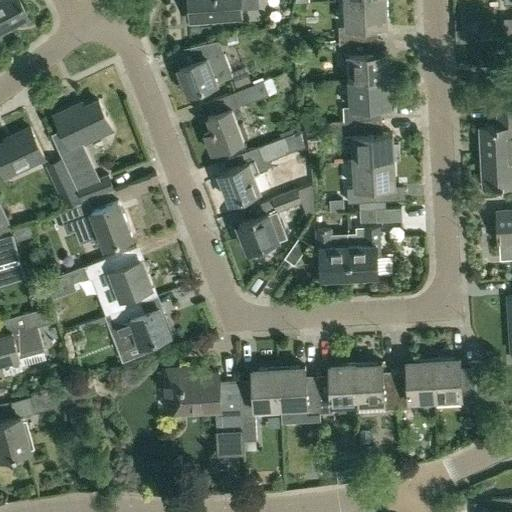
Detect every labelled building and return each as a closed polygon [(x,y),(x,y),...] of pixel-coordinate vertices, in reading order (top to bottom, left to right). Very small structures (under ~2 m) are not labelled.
[(0,0),(0,26),(28,13),(21,0),(0,0)] [(188,0),(190,23),(242,19),(241,8),(259,7),(259,0),(188,0)] [(338,27),(339,40),(377,38),(376,24),(386,24),(384,0),(345,0),(346,26),(338,27)] [(348,54),(349,80),(389,77),(388,51),(378,51),(377,38),(339,40),(340,55),(348,54)] [(234,77),(226,55),(222,57),(215,41),(191,47),(197,61),(180,68),(190,93),(233,77),(234,77)] [(234,77),(233,77),(237,86),(251,81),(247,72),(234,77)] [(343,107),(344,121),(381,119),(380,104),(390,104),(389,77),(349,80),(350,106),(343,107)] [(264,79),(235,91),(240,105),(269,93),(264,79)] [(52,132),(84,201),(89,199),(89,198),(114,188),(109,174),(95,179),(81,150),(77,152),(74,146),(113,129),(100,99),(77,110),(76,106),(56,115),(62,128),(52,132)] [(239,124),(237,118),(244,115),(240,105),(209,117),(214,130),(205,134),(212,152),(245,139),(249,137),(243,123),(239,124)] [(511,105),(498,106),(499,124),(481,125),(485,185),(511,182),(511,105)] [(354,161),(393,158),(400,158),(399,142),(393,142),(392,132),(382,132),(381,119),(344,121),(344,135),(353,135),(354,161)] [(0,163),(6,175),(45,157),(31,126),(12,135),(13,138),(0,144),(0,163)] [(281,137),(258,146),(263,157),(264,161),(272,158),(300,148),(295,136),(294,132),(281,137)] [(48,164),(67,207),(82,201),(62,158),(48,164)] [(253,158),(219,171),(230,200),(270,184),(264,170),(259,172),(253,158)] [(394,185),(393,158),(354,161),(355,187),(347,187),(348,201),(385,199),(385,185),(394,185)] [(299,186),(271,197),(276,211),(303,200),(299,186)] [(343,208),(342,198),(329,198),(330,209),(343,208)] [(82,201),(67,207),(59,210),(67,231),(96,221),(105,245),(132,234),(119,200),(93,209),(89,199),(84,201),(82,201)] [(402,219),(402,206),(360,208),(361,221),(402,219)] [(511,208),(497,209),(498,242),(500,241),(501,255),(511,254),(511,208)] [(1,231),(9,228),(0,210),(0,232),(1,233),(1,231)] [(278,237),(268,212),(239,224),(249,249),(278,237)] [(348,232),(350,275),(378,274),(378,272),(394,272),(393,255),(377,256),(377,246),(380,246),(379,226),(365,226),(356,226),(356,232),(348,232)] [(322,276),(350,275),(348,232),(331,233),(331,228),(317,229),(318,249),(321,249),(322,276)] [(13,234),(0,237),(0,267),(20,261),(13,234)] [(309,243),(299,236),(284,257),(294,264),(309,243)] [(152,286),(141,257),(125,263),(124,260),(101,268),(105,279),(114,276),(122,297),(152,286)] [(119,334),(136,328),(145,353),(161,346),(158,339),(170,334),(170,333),(173,332),(169,320),(165,321),(160,307),(145,312),(141,301),(108,313),(112,325),(116,324),(119,334)] [(0,361),(1,361),(5,373),(22,368),(18,357),(44,349),(38,326),(59,319),(55,303),(8,316),(12,330),(0,333),(0,361)] [(461,357),(435,358),(437,397),(463,395),(464,403),(476,402),(474,366),(462,366),(461,357)] [(398,407),(412,407),(411,398),(437,397),(435,358),(408,360),(409,370),(396,371),(398,407)] [(385,400),(386,408),(398,407),(396,371),(384,371),(383,361),(357,362),(359,402),(385,400)] [(332,403),(359,402),(357,362),(330,364),(331,373),(319,374),(321,412),(333,411),(332,403)] [(243,416),(242,379),(221,380),(220,370),(189,372),(188,365),(164,366),(167,406),(216,403),(217,429),(216,429),(217,440),(244,439),(245,439),(243,416)] [(306,365),(280,367),(282,406),(308,404),(309,412),(321,412),(319,374),(307,375),(306,365)] [(257,439),(255,415),(257,415),(257,407),(282,406),(280,367),(253,368),(254,378),(242,379),(243,416),(245,439),(257,439)] [(31,449),(22,415),(79,399),(75,383),(11,401),(16,416),(0,420),(0,456),(0,457),(31,449)] [(76,437),(87,434),(80,402),(68,405),(76,437)] [(511,511),(511,496),(494,499),(496,511),(494,511),(511,511)]
